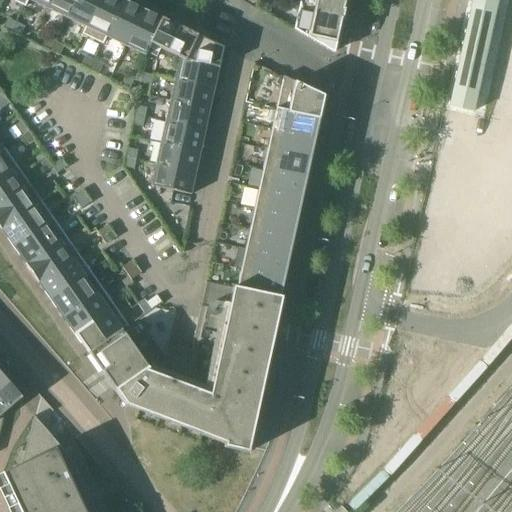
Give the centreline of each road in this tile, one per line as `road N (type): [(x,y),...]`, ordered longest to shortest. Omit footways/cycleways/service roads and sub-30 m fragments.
road 1 (residential): [(278,511),(313,459),(346,359),(424,0)]
road 2 (residential): [(391,0),(320,340),(271,511)]
